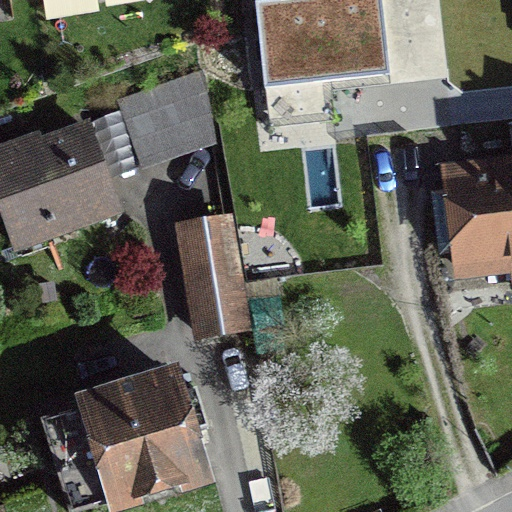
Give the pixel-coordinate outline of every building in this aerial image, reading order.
[(0,0),(0,31),(32,26),(28,1),(35,0),(0,0)] [(387,86),(448,79),(445,54),(470,51),(466,17),(442,19),(439,0),(313,0),(256,6),(265,95),(264,95),(268,129),(336,121),(333,88),(387,82),(387,86)] [(140,169),(140,171),(216,146),(204,69),(117,100),(121,113),(89,125),(110,181),(140,169)] [(89,125),(88,123),(42,140),(39,133),(0,147),(0,221),(13,257),(123,216),(110,181),(89,125)] [(511,158),(441,166),(453,281),(509,275),(511,299),(511,298),(511,158)] [(175,226),(194,345),(251,336),(232,217),(175,226)] [(41,424),(65,511),(100,511),(105,511),(147,511),(215,493),(198,434),(217,429),(203,381),(184,387),(179,371),(73,402),(76,413),(41,424)]
